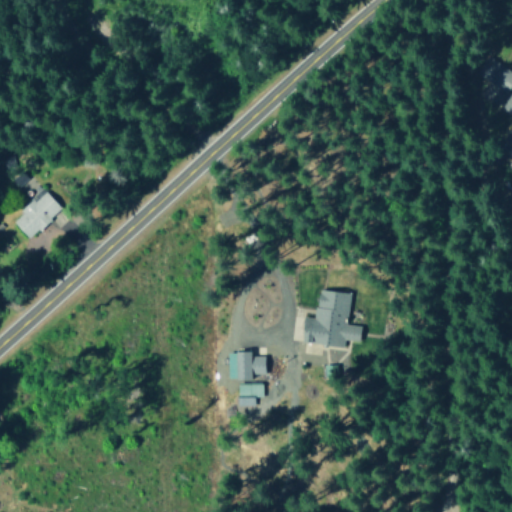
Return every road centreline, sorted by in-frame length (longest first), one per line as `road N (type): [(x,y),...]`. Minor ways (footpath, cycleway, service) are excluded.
road 1 (secondary): [(386,0),(293,74),(0,344)]
road 2 (residential): [(450,511),(443,489),(447,0)]
